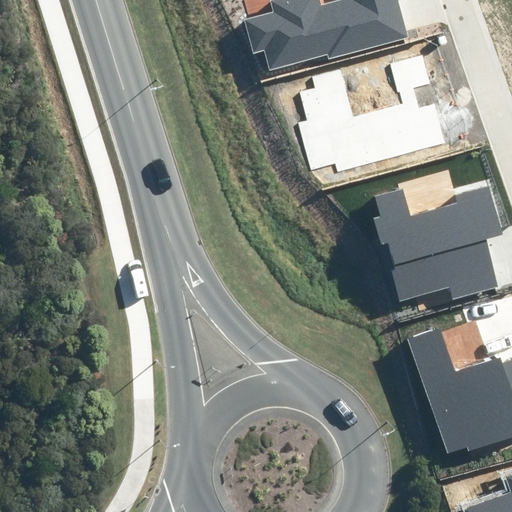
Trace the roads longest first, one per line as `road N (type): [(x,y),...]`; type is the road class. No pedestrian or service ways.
road 1 (tertiary): [(90,0),(157,235)]
road 2 (tertiary): [(186,439),(157,235)]
road 3 (tertiary): [(157,235),(199,309),(269,388)]
road 4 (secondary): [(269,388),(316,404),(338,426),(353,473),(344,511)]
road 5 (residential): [(511,156),(456,0)]
